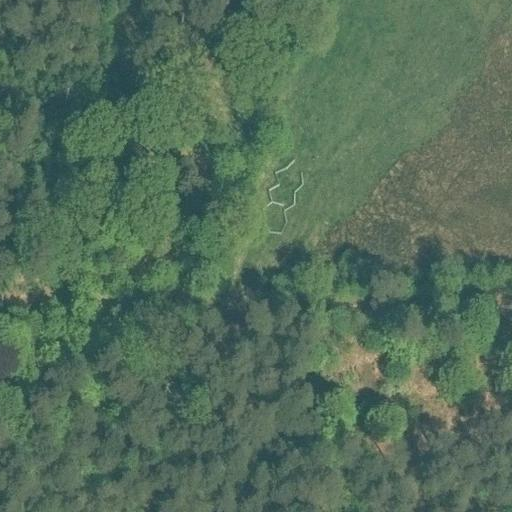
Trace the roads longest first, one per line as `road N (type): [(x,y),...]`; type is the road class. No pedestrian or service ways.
road 1 (track): [(511,311),(183,310)]
road 2 (track): [(183,310),(41,309)]
